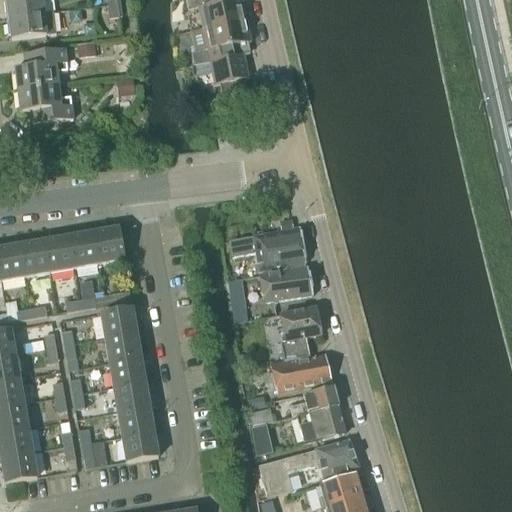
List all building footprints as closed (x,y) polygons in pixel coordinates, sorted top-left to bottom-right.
[(8,20),(43,16),(41,0),(5,0),(6,3),(3,4),(5,14),(7,14),(8,20)] [(106,0),(107,8),(118,7),(116,0),(106,0)] [(198,11),(202,32),(246,23),(241,1),(214,7),(213,0),(189,0),(185,1),(188,13),(198,11)] [(109,21),(119,20),(118,7),(107,8),(109,21)] [(43,16),(8,20),(9,27),(6,27),(7,37),(10,37),(11,42),(56,37),(53,16),(43,17),(43,16)] [(202,32),(189,35),(194,56),(191,56),(193,69),(209,65),(214,88),(248,81),(243,58),(233,60),(231,49),(248,45),(250,45),(246,23),(202,32)] [(94,58),(93,45),(75,47),(77,59),(94,58)] [(14,71),(17,93),(58,89),(56,75),(67,74),(64,52),(22,57),(24,70),(14,71)] [(118,99),(134,97),(132,81),(116,83),(118,99)] [(19,116),(28,114),(30,128),(38,127),(72,123),(70,100),(59,102),(58,89),(17,93),(19,116)] [(291,222),(279,224),(280,233),(292,231),(291,222)] [(93,236),(98,268),(123,264),(118,231),(93,236)] [(232,260),(235,259),(255,255),(259,275),(305,266),(299,231),(232,244),(229,244),(232,260)] [(74,273),(98,268),(93,236),(68,240),(74,273)] [(49,277),(74,273),(68,240),(44,244),(49,277)] [(25,281),(49,277),(44,244),(19,248),(25,281)] [(0,285),(25,281),(19,248),(0,251),(0,285)] [(258,279),(260,289),(263,307),(312,299),(307,271),(258,279)] [(131,305),(129,296),(129,294),(104,299),(105,309),(131,305)] [(81,313),(105,309),(104,299),(79,303),(81,313)] [(32,321),(30,312),(17,314),(15,303),(4,305),(6,316),(5,316),(7,326),(32,321)] [(66,315),(81,313),(79,303),(64,306),(66,315)] [(244,303),(230,305),(233,325),(247,323),(244,303)] [(30,312),(32,321),(46,319),(45,309),(30,312)] [(285,345),(280,347),(284,366),(311,360),(306,342),(321,338),(314,311),(279,319),(285,345)] [(104,342),(136,337),(132,312),(100,318),(104,342)] [(0,360),(15,358),(11,333),(0,335),(0,360)] [(63,349),(73,348),(71,334),(61,336),(63,349)] [(46,353),(55,351),(53,337),(44,338),(46,353)] [(108,367),(141,361),(136,337),(104,342),(108,367)] [(68,374),(77,372),(73,348),(63,349),(68,374)] [(55,351),(46,353),(48,367),(58,366),(55,351)] [(0,385),(20,382),(15,358),(0,360),(0,385)] [(331,386),(324,358),(271,370),(277,397),(331,386)] [(247,359),(236,361),(239,375),(240,375),(250,373),(247,359)] [(113,391),(145,386),(141,361),(108,367),(113,391)] [(0,410),(24,407),(20,382),(0,385),(0,410)] [(79,382),(69,384),(72,398),(82,397),(79,382)] [(54,402),(64,400),(61,385),(51,387),(54,402)] [(117,416),(149,410),(145,386),(113,391),(117,416)] [(291,421),(295,420),(337,409),(332,391),(303,398),(305,406),(289,410),(291,421)] [(82,397),(72,398),(75,414),(84,412),(82,397)] [(64,400),(54,402),(57,416),(67,414),(64,400)] [(260,401),(245,404),(247,414),(263,411),(260,401)] [(0,436),(28,431),(24,407),(0,410),(0,436)] [(337,409),(295,420),(303,448),(344,437),(337,409)] [(121,440),(154,435),(149,410),(117,416),(121,440)] [(270,412),(249,416),(251,428),(272,424),(270,412)] [(250,432),(255,460),(271,457),(266,429),(250,432)] [(0,457),(1,461),(33,456),(28,431),(0,436),(0,457)] [(82,448),(90,447),(88,432),(79,434),(82,448)] [(64,451),(73,450),(71,435),(62,437),(64,451)] [(154,435),(121,440),(126,466),(158,460),(154,435)] [(348,444),(257,471),(265,502),(290,495),(286,478),(318,469),(322,483),(358,473),(348,444)] [(94,470),(93,461),(90,447),(82,448),(86,472),(94,470)] [(68,475),(78,473),(73,450),(64,451),(67,466),(68,475)] [(33,456),(1,461),(5,487),(37,482),(33,456)] [(319,490),(313,492),(314,494),(319,511),(363,511),(360,501),(354,479),(319,490)] [(275,511),(273,503),(262,506),(263,511),(275,511)]
